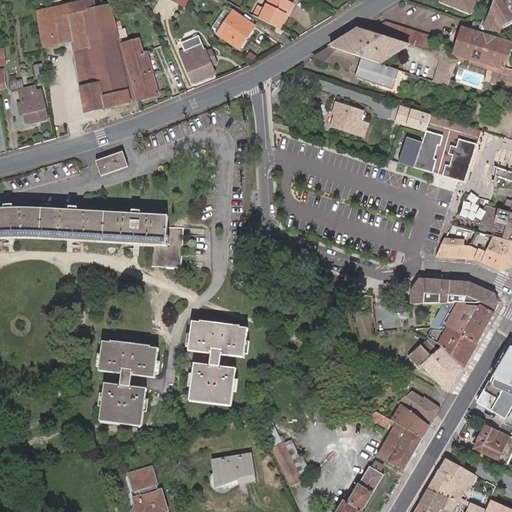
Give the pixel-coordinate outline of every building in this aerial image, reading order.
[(119,39),(109,0),(107,0),(92,0),(63,6),(62,1),(51,4),(52,8),(36,12),(44,45),(73,40),(85,111),(137,99),(121,43),(120,39),(119,39)] [(292,6),(279,0),(269,0),(264,10),(260,19),(279,29),(286,14),(288,15),(292,6)] [(471,12),(475,0),(445,0),(445,2),(471,12)] [(495,29),(500,31),(503,25),(511,20),(511,0),(498,0),(489,19),(484,17),(482,25),(495,29)] [(260,19),(264,10),(259,7),(255,16),(260,19)] [(233,40),(243,46),(256,28),(233,12),(220,31),(226,36),(225,38),(232,42),(233,40)] [(371,30),(414,44),(430,49),(434,37),(386,21),(371,30)] [(511,42),(492,36),(495,29),(482,25),(481,24),(480,28),(479,32),(462,27),(454,57),(457,59),(494,71),(502,74),(505,67),(511,43),(511,42)] [(372,31),(361,27),(331,46),(352,53),(363,57),(380,63),(405,47),(404,42),(381,35),(372,31)] [(240,49),(243,46),(233,40),(232,42),(225,38),(226,36),(220,31),(218,34),(240,49)] [(184,50),(180,52),(194,84),(215,74),(212,66),(208,57),(213,55),(211,50),(206,52),(199,35),(181,43),(184,50)] [(139,38),(121,43),(137,99),(159,93),(148,52),(143,53),(139,38)] [(352,53),(331,46),(315,56),(348,68),(352,53)] [(454,57),(444,54),(434,81),(448,86),(457,59),(454,57)] [(213,55),(208,57),(212,66),(217,64),(213,55)] [(392,89),(399,68),(380,63),(363,57),(357,75),(376,81),(376,83),(392,89)] [(34,64),(36,77),(44,76),(42,62),(34,64)] [(511,69),(505,67),(502,74),(511,76),(511,69)] [(499,83),(502,74),(494,71),(491,81),(499,83)] [(511,76),(502,74),(499,83),(511,87),(511,76)] [(38,90),(21,93),(28,125),(48,121),(41,89),(38,90)] [(478,96),(473,109),(488,114),(493,101),(478,96)] [(335,113),(332,125),(364,135),(368,123),(364,122),(366,112),(336,103),(333,112),(335,113)] [(391,122),(425,133),(426,132),(430,117),(397,106),(391,122)] [(422,142),(414,166),(433,172),(436,160),(433,159),(437,146),(440,147),(443,136),(426,132),(425,133),(422,142)] [(414,166),(422,142),(407,137),(399,161),(414,166)] [(445,164),(441,175),(464,182),(477,144),(460,139),(457,147),(451,145),(448,154),(452,155),(449,166),(445,164)] [(118,165),(126,163),(123,154),(101,161),(104,169),(110,168),(111,170),(118,168),(118,165)] [(511,201),(507,200),(504,209),(511,211),(511,171),(508,170),(498,166),(496,174),(511,179),(511,201)] [(0,238),(5,238),(22,237),(153,244),(152,265),(184,267),(186,227),(169,226),(170,215),(142,214),(142,210),(135,210),(134,214),(79,210),(79,207),(70,207),(70,210),(47,209),(28,208),(14,208),(14,204),(6,204),(6,208),(0,208),(0,238)] [(501,212),(488,210),(481,233),(492,236),(511,241),(511,211),(504,209),(502,208),(501,212)] [(511,241),(492,236),(481,233),(479,237),(491,241),(491,240),(504,245),(504,244),(511,246),(511,241)] [(451,242),(446,257),(478,259),(501,271),(511,267),(511,246),(504,244),(504,245),(491,240),(491,241),(479,237),(477,236),(474,246),(464,245),(464,248),(458,247),(458,243),(451,242)] [(443,241),(438,256),(446,257),(451,242),(443,241)] [(446,257),(445,259),(478,263),(501,273),(501,271),(478,259),(446,257)] [(498,305),(499,305),(498,302),(495,294),(470,282),(461,282),(461,287),(451,286),(451,281),(438,280),(419,279),(411,291),(411,303),(479,303),(482,302),(485,304),(498,305)] [(393,293),(393,284),(383,284),(383,293),(393,293)] [(380,304),(377,316),(384,318),(386,305),(380,304)] [(447,304),(433,328),(448,326),(451,328),(451,329),(477,344),(495,312),(480,304),(479,305),(466,305),(467,304),(447,304)] [(197,363),(192,400),(234,406),(238,368),(222,366),(224,355),(246,358),(250,328),(241,327),(241,325),(203,320),(202,322),(194,321),(190,351),(213,354),(211,365),(197,363)] [(449,392),(463,368),(437,342),(429,338),(409,355),(419,366),(423,364),(449,392)] [(106,382),(101,420),(143,425),(148,388),(133,386),(135,374),(158,377),(162,348),(153,347),(153,345),(113,340),(113,342),(105,341),(101,370),(124,373),(122,384),(106,382)] [(511,358),(511,346),(496,374),(503,376),(511,358)] [(511,358),(503,376),(501,381),(507,384),(511,386),(511,358)] [(511,386),(507,384),(501,381),(493,378),(491,382),(479,402),(504,417),(510,407),(511,407),(511,386)] [(424,438),(441,408),(425,397),(424,399),(412,391),(397,402),(402,404),(392,421),(397,423),(424,438)] [(391,420),(375,411),(368,416),(387,427),(391,420)] [(368,418),(339,420),(340,436),(369,433),(368,418)] [(405,471),(424,438),(397,423),(379,456),(405,471)] [(511,437),(510,436),(498,430),(497,432),(486,426),(475,449),(508,464),(511,454),(511,437)] [(302,480),(284,444),(283,444),(275,428),(268,433),(275,448),(274,449),(292,485),(302,480)] [(292,440),(284,444),(302,480),(310,475),(292,440)] [(245,478),(245,483),(258,481),(253,452),(214,459),(216,471),(220,471),(222,481),(245,478)] [(474,474),(447,459),(438,474),(429,489),(457,502),(462,504),(464,500),(460,498),(474,474)] [(376,462),(372,468),(380,472),(383,466),(376,462)] [(363,511),(362,511),(384,474),(380,472),(372,468),(370,467),(348,503),(344,500),(336,511),(363,511)] [(166,511),(167,511),(169,511),(164,492),(161,493),(154,469),(131,475),(137,493),(141,491),(143,498),(136,500),(138,506),(139,511),(166,511)] [(429,489),(420,504),(435,511),(439,511),(441,509),(446,511),(451,511),(457,502),(429,489)] [(307,509),(301,500),(298,501),(304,510),(307,509)] [(493,511),(471,503),(469,508),(466,511),(467,511),(493,511)]
